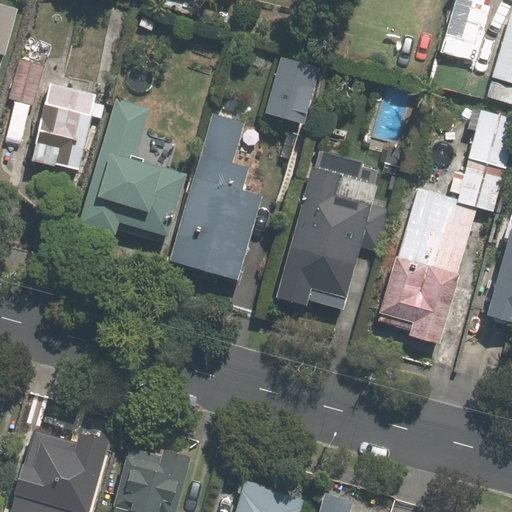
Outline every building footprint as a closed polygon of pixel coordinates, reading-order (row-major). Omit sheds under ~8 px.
[(406,0),(402,23),(434,28),(439,0),(406,0)] [(487,9),(454,0),(452,0),(438,54),(490,68),(482,97),(511,104),(511,17),(507,16),(503,31),(483,26),(487,9)] [(0,54),(5,56),(17,11),(0,6),(0,54)] [(156,19),(144,15),(141,25),(154,29),(156,19)] [(46,66),(21,59),(10,99),(35,106),(46,66)] [(80,169),(92,114),(101,116),(104,102),(95,100),(97,90),(51,80),(33,159),(80,169)] [(115,98),(81,222),(116,231),(119,222),(169,236),(186,173),(134,158),(148,107),(115,98)] [(478,115),(436,103),(418,169),(415,169),(411,181),(416,182),(414,186),(418,187),(399,254),(398,253),(380,317),(414,326),(412,333),(442,341),(462,272),(451,270),(469,204),(492,211),(511,138),(511,115),(480,107),(478,115)] [(215,113),(176,258),(244,277),(266,195),(247,189),(253,165),(237,161),(247,121),(215,113)] [(265,171),(296,180),(307,137),(276,128),(265,171)] [(372,248),(383,207),(368,202),(369,199),(335,189),(339,171),(313,164),(278,293),(307,301),(308,297),(340,306),(357,244),(372,248)] [(511,225),(488,313),(511,319),(511,225)] [(92,511),(112,441),(84,433),(81,442),(34,428),(11,511),(92,511)] [(161,457),(128,448),(111,511),(175,511),(191,456),(163,448),(161,457)] [(299,511),(303,496),(245,480),(236,511),(299,511)] [(325,493),(319,511),(345,511),(349,500),(325,493)]
